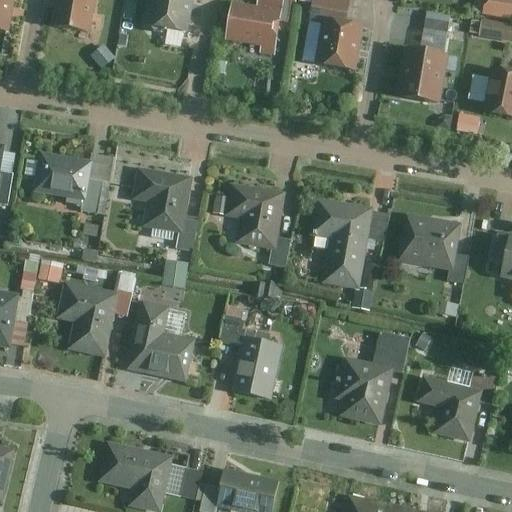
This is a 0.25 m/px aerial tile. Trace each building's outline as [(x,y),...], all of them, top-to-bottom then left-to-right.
[(0,0),(0,29),(7,31),(12,0),(0,0)] [(96,0),(55,0),(52,29),(92,34),(96,0)] [(190,0),(147,0),(143,30),(185,36),(190,0)] [(280,0),(253,0),(253,4),(229,1),(223,41),(257,46),(256,54),(271,56),(277,19),(288,21),(290,2),(281,1),(280,0)] [(345,0),(309,0),(306,19),(324,23),(315,66),(353,74),(364,22),(342,17),(345,0)] [(511,0),(478,0),(476,12),(511,19),(511,0)] [(448,18),(424,14),(417,52),(401,49),(392,102),(436,110),(446,55),(442,54),(448,18)] [(511,32),(511,28),(475,19),(471,33),(510,42),(511,32)] [(511,69),(489,64),(478,112),(511,119),(511,69)] [(477,118),(457,115),(454,130),(475,133),(477,118)] [(9,139),(0,138),(0,196),(1,197),(9,139)] [(96,154),(95,160),(46,151),(39,190),(88,199),(85,212),(105,216),(115,157),(96,154)] [(197,221),(187,219),(193,179),(141,171),(137,198),(151,200),(147,225),(180,230),(178,246),(193,248),(197,221)] [(275,247),(271,265),(288,268),(294,239),(280,236),(288,195),(236,184),(234,197),(221,194),(217,211),(233,214),(246,217),(241,240),(275,247)] [(380,269),(365,266),(371,238),(387,241),(393,212),(320,198),(313,235),(335,239),(327,281),(367,289),(363,308),(372,310),(380,269)] [(471,256),(459,253),(465,225),(406,214),(398,257),(453,267),(451,279),(466,282),(471,256)] [(511,233),(501,231),(494,262),(506,264),(503,276),(511,278),(511,233)] [(0,345),(14,348),(18,322),(30,324),(40,260),(30,259),(24,296),(0,292),(0,345)] [(64,264),(45,260),(41,278),(60,282),(64,264)] [(191,262),(168,260),(166,285),(189,287),(191,262)] [(117,293),(67,282),(59,318),(77,322),(71,349),(106,357),(116,311),(133,315),(141,277),(122,272),(117,293)] [(390,299),(380,296),(378,304),(388,307),(390,299)] [(172,307),(146,301),(131,366),(190,380),(199,340),(166,332),(172,307)] [(247,320),(228,315),(222,341),(242,345),(233,389),(272,397),(283,346),(271,343),(273,334),(246,328),(247,320)] [(384,331),(377,363),(349,357),(340,398),(349,400),(346,415),(383,423),(394,370),(407,373),(415,337),(384,331)] [(475,372),(471,387),(430,375),(423,399),(445,406),(438,429),(469,438),(480,399),(495,403),(502,380),(475,372)] [(162,511),(174,456),(101,442),(93,481),(132,489),(128,508),(149,511),(162,511)] [(0,446),(0,503),(2,504),(15,450),(0,446)] [(208,471),(192,467),(185,496),(204,501),(201,511),(218,511),(220,507),(241,511),(267,511),(276,478),(225,465),(221,484),(206,480),(208,471)] [(430,511),(353,497),(350,511),(430,511)]
